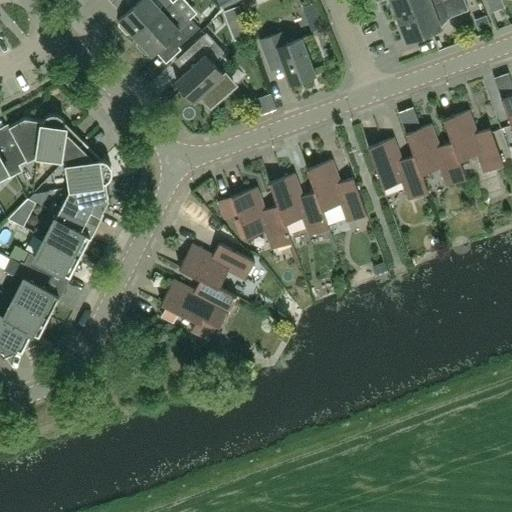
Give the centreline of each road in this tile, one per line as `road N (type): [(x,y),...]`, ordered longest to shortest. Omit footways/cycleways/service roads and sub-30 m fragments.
road 1 (tertiary): [(176,161),(80,354),(46,388),(0,404)]
road 2 (tertiary): [(176,161),(370,96)]
road 3 (tertiary): [(176,161),(59,34)]
road 4 (tertiary): [(370,96),(511,45)]
